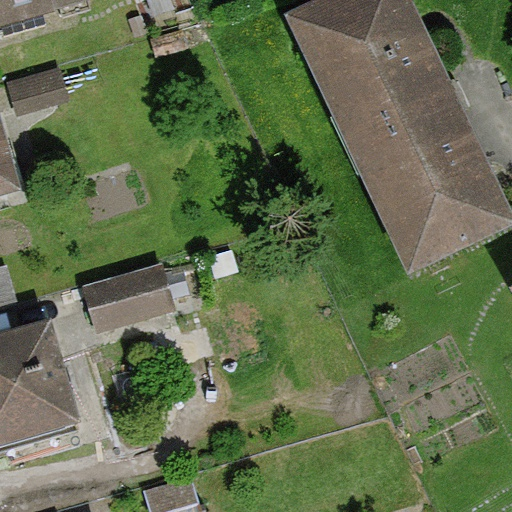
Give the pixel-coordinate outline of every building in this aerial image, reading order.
[(0,0),(0,24),(84,0),(0,0)] [(511,219),(446,83),(405,0),(332,0),(287,22),(410,277),(511,227),(511,219)] [(0,195),(17,190),(0,131),(0,195)] [(0,297),(20,291),(9,257),(0,259),(0,297)] [(159,266),(85,286),(97,333),(172,313),(159,266)] [(0,444),(77,423),(49,323),(0,336),(0,444)]
